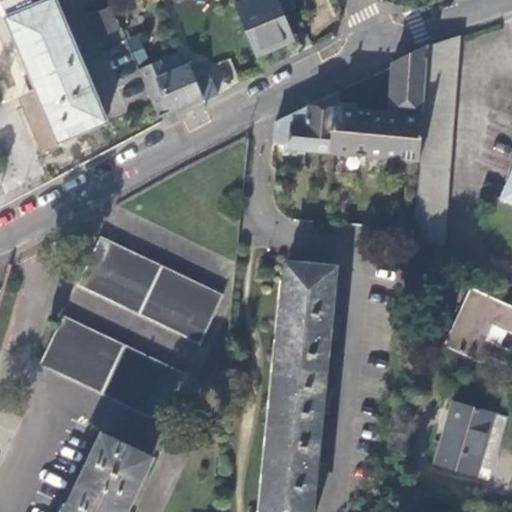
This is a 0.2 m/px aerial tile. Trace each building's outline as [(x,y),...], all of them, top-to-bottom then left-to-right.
[(46,106),(28,113),(44,151),(63,142),(62,139),(107,120),(56,0),(51,0),(9,18),(39,90),(46,106)] [(247,0),(235,5),(256,57),(275,49),(274,47),(293,39),(283,14),(278,3),(276,0),(247,0)] [(292,0),(286,0),(278,3),(283,14),(296,8),(292,0)] [(459,38),(428,49),(421,161),(416,231),(415,239),(443,252),(459,38)] [(389,114),(338,109),(335,153),(421,161),(428,49),(394,65),(389,114)] [(205,101),(219,94),(205,61),(191,67),(203,99),(205,101)] [(203,99),(191,67),(190,66),(159,78),(156,68),(142,73),(160,116),(203,99)] [(21,98),(28,113),(46,106),(39,90),(21,98)] [(309,106),(276,122),(274,144),(290,145),(289,148),(335,153),(338,109),(309,106)] [(223,294),(103,237),(78,286),(200,342),(223,294)] [(263,511),(311,511),(336,269),(288,264),(263,511)] [(486,355),(511,366),(511,306),(471,287),(444,344),(482,362),(486,355)] [(41,364),(162,422),(185,374),(65,317),(41,364)] [(436,462),(477,473),(495,414),(453,402),(436,462)] [(119,511),(121,510),(125,511),(144,472),(139,469),(146,454),(101,433),(63,511),(119,511)]
